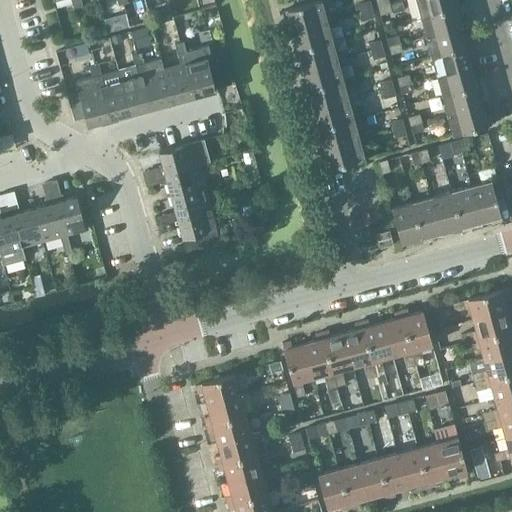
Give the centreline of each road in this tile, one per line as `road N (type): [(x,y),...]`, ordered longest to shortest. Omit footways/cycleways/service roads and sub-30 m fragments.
road 1 (residential): [(165,333),(511,242)]
road 2 (residential): [(165,333),(123,188),(95,158)]
road 3 (residential): [(186,511),(139,341)]
road 4 (residential): [(72,145),(33,120),(0,12)]
road 5 (residential): [(0,380),(139,341)]
road 6 (residential): [(95,158),(115,131),(212,105)]
